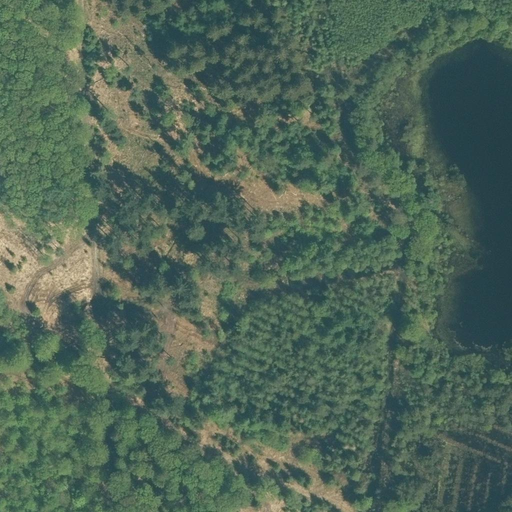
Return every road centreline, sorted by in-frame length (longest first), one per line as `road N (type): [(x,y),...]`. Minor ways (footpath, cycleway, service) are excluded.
road 1 (track): [(103,381),(0,288)]
road 2 (track): [(113,511),(103,381)]
road 3 (track): [(357,511),(244,469)]
